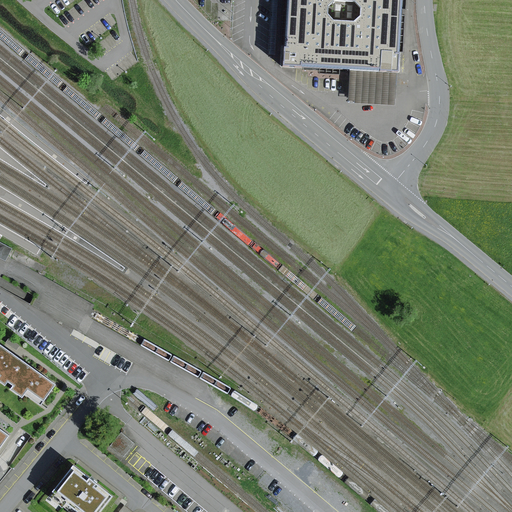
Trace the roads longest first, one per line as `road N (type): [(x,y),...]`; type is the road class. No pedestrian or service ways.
road 1 (unclassified): [(388,189),(175,0)]
road 2 (unclassified): [(424,0),(437,119),(388,189)]
road 3 (unclassified): [(511,290),(388,189)]
